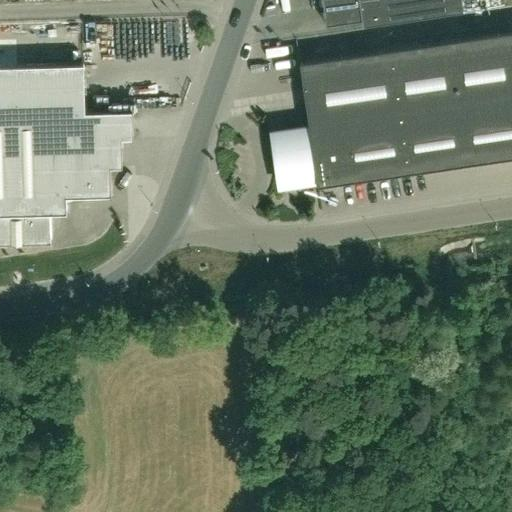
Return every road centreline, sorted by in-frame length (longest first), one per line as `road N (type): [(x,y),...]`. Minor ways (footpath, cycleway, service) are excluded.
road 1 (unclassified): [(511,211),(327,235),(254,236),(165,223)]
road 2 (unclassified): [(165,223),(246,0)]
road 3 (unclassified): [(0,308),(114,284),(165,223)]
